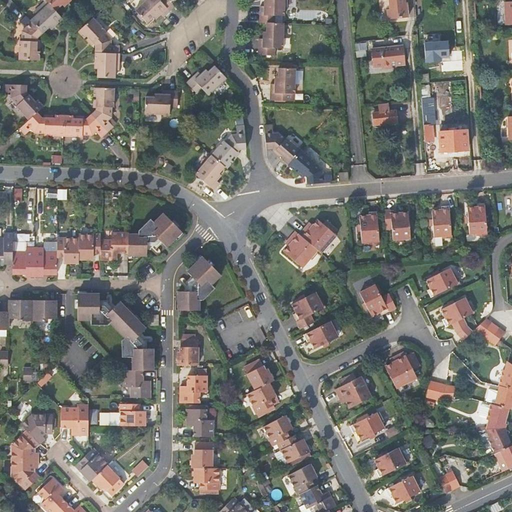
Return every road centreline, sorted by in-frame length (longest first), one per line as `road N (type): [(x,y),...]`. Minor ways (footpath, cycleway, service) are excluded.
road 1 (residential): [(369,511),(213,218)]
road 2 (residential): [(261,197),(511,176)]
road 3 (residential): [(123,511),(165,462),(167,284)]
road 4 (residential): [(213,218),(179,193),(137,178),(0,171)]
road 5 (residential): [(233,8),(230,58),(252,95),(261,197)]
road 6 (residential): [(0,286),(167,284)]
